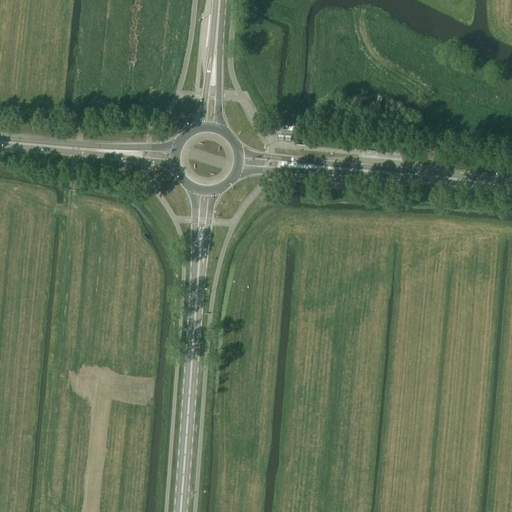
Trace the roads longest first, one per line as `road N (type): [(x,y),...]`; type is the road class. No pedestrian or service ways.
road 1 (secondary): [(178,511),(200,255)]
road 2 (primary): [(511,187),(312,167)]
